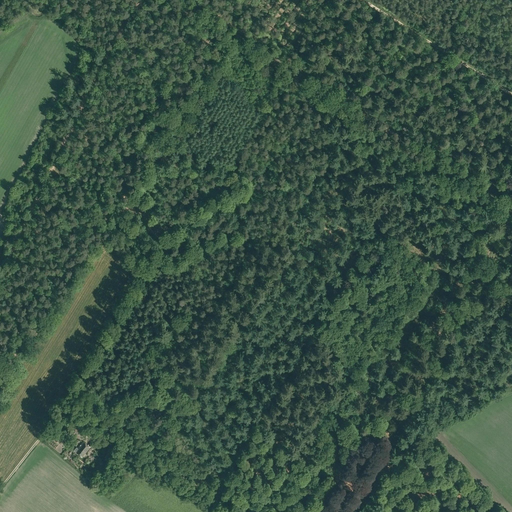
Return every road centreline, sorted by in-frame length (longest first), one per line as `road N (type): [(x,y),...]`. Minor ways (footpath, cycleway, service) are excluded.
road 1 (track): [(6,369),(222,25)]
road 2 (track): [(511,207),(182,0)]
road 3 (track): [(511,213),(329,511)]
road 4 (track): [(141,0),(0,269)]
road 5 (track): [(364,0),(511,89)]
